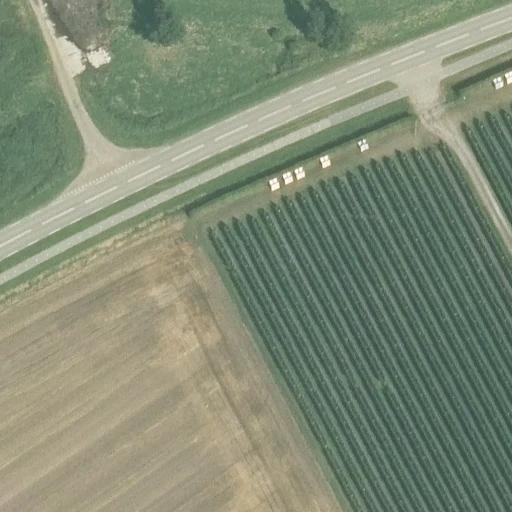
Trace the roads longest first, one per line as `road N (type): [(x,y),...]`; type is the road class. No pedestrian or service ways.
road 1 (tertiary): [(0,247),(260,118),(511,19)]
road 2 (track): [(110,189),(28,0)]
